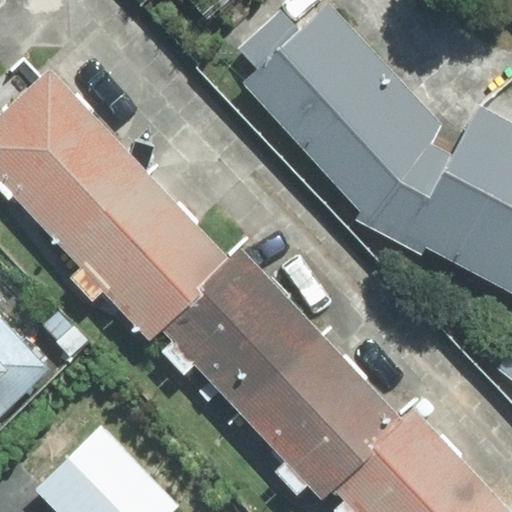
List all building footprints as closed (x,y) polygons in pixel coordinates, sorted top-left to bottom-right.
[(511,56),(450,121),(326,3),(252,80),(511,326),(511,56)] [(47,66),(0,110),(0,181),(146,334),(156,324),(229,255),(47,66)] [(229,255),(156,324),(321,496),(330,488),(403,419),(237,246),(229,255)] [(0,429),(61,381),(0,304),(0,429)] [(403,419),(330,488),(353,511),(511,511),(511,509),(414,408),(403,419)] [(187,511),(97,423),(27,494),(44,511),(187,511)]
